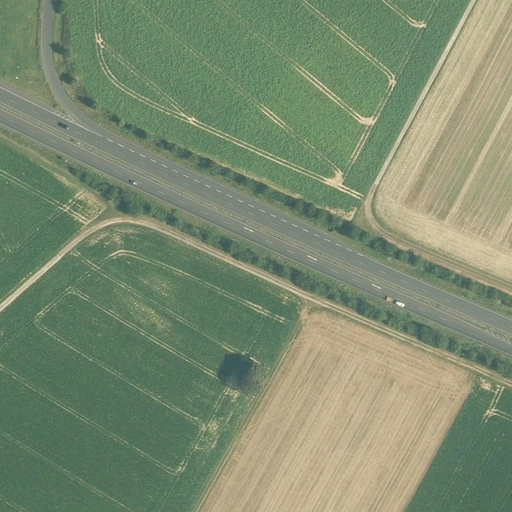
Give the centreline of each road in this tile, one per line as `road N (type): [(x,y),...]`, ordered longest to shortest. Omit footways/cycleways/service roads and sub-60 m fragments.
road 1 (track): [(511,387),(134,222),(92,231),(0,311)]
road 2 (trunk): [(0,117),(511,350)]
road 3 (trunk): [(511,328),(80,135)]
road 4 (track): [(476,0),(375,190),(370,219),(511,289)]
road 5 (track): [(315,301),(199,511)]
road 6 (trunk): [(80,135),(49,72),(48,0)]
